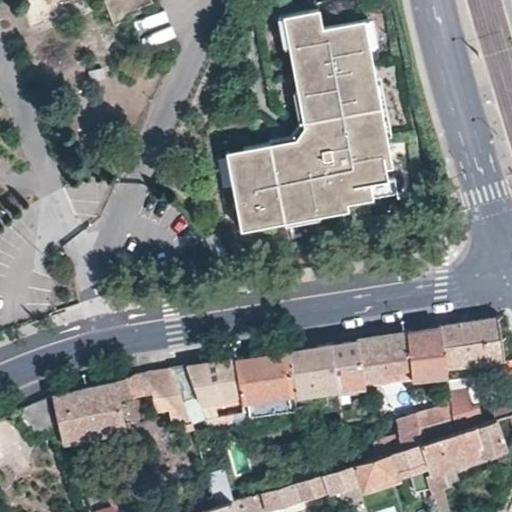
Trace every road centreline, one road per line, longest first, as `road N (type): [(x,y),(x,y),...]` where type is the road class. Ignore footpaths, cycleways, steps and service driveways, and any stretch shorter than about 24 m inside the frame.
road 1 (residential): [(0,382),(105,343),(511,282)]
road 2 (residential): [(511,257),(483,183),(439,0)]
